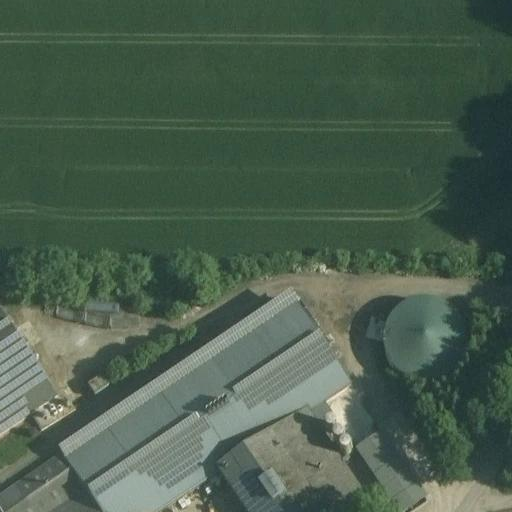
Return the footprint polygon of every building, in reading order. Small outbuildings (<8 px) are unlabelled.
[(293,301),(63,457),(100,511),(162,511),(219,473),(309,412),(350,384),(293,301)] [(398,380),(468,379),(467,303),(397,305),(398,380)] [(0,314),(0,435),(57,397),(0,314)] [(309,412),(219,473),(245,511),(377,511),(309,412)] [(100,511),(63,457),(0,500),(0,511),(100,511)]
